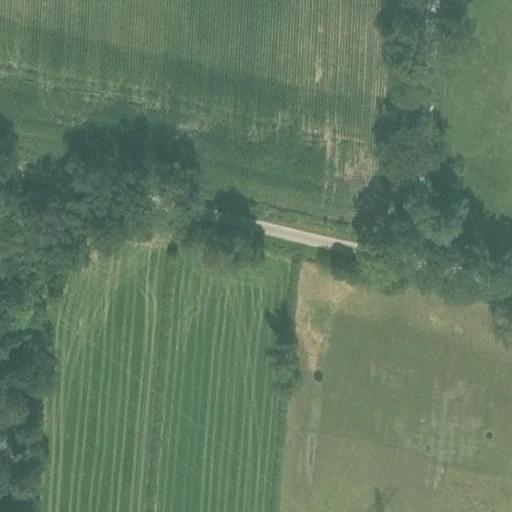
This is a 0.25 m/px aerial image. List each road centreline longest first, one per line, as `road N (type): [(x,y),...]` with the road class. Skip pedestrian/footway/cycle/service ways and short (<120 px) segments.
road 1 (unclassified): [(414,265),(0,173)]
road 2 (track): [(511,287),(414,265),(430,0)]
